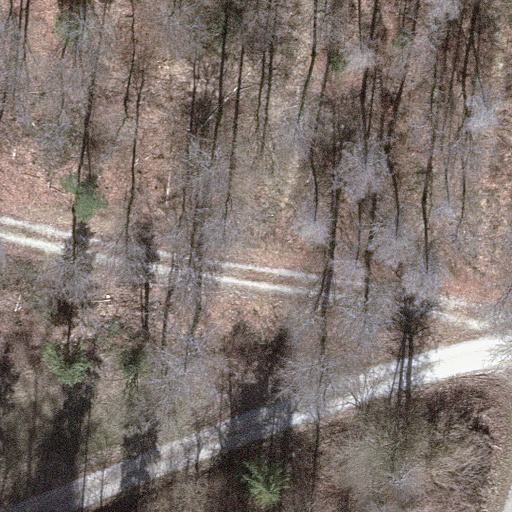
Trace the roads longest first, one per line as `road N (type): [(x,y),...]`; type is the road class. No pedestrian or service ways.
road 1 (track): [(0,236),(511,329)]
road 2 (track): [(511,337),(363,385),(47,511)]
